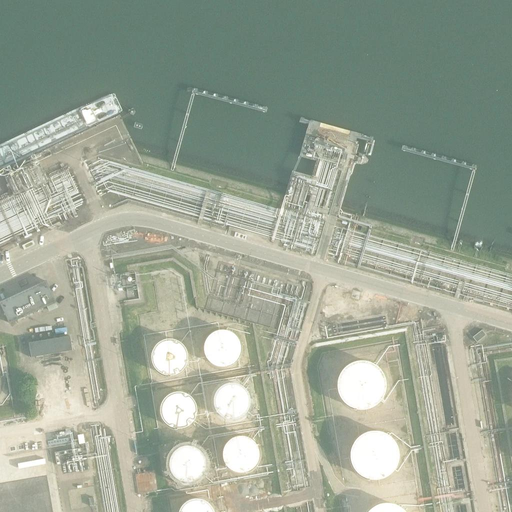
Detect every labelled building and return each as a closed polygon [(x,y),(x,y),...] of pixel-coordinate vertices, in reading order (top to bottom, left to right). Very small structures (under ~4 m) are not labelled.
[(0,304),(9,324),(57,302),(46,281),(0,302),(0,304)] [(240,348),(240,344),(239,340),(237,337),(235,334),(232,332),(229,330),(225,330),(221,329),(218,330),(214,331),(211,333),(208,335),(206,338),(205,341),(204,344),(204,348),(204,351),(205,354),(206,357),(208,360),(211,363),(214,364),(218,366),(221,366),(225,366),(229,365),(232,363),(235,361),(237,358),(239,355),(240,352),(240,348)] [(473,337),(476,342),(485,335),(483,331),(473,337)] [(31,357),(72,350),(69,337),(29,344),(31,357)] [(188,358),(188,357),(188,354),(187,350),(185,346),(182,343),(179,341),(175,339),(172,338),(168,338),(164,339),(161,340),(157,342),(155,344),(152,347),(151,350),(150,354),(150,358),(150,362),(152,366),(153,369),(156,371),(158,373),(162,375),(167,376),(170,377),(174,376),(177,375),(180,373),(183,370),(185,368),(187,365),(188,361),(188,358)] [(39,363),(47,413),(69,410),(62,360),(39,363)] [(387,387),(387,386),(386,381),(385,377),(382,372),(379,368),(374,364),(370,362),(366,361),(360,360),(355,361),(350,363),(346,365),(343,368),(339,372),(337,377),(335,382),(335,386),(336,392),(337,396),(340,401),(343,405),(348,408),(351,410),(355,411),(361,412),(366,411),(370,410),(374,408),(379,404),(382,401),(384,396),(386,391),(387,387)] [(249,401),(249,397),(248,394),(246,391),(244,389),(242,386),(240,385),(236,383),(232,383),(228,383),(226,384),(222,386),(219,388),(217,390),(215,393),(214,396),(214,400),(214,404),(215,407),(216,410),(219,413),(222,416),(225,417),(229,418),(231,418),(234,418),(238,417),(241,416),(244,413),(247,410),(248,407),(249,404),(249,401)] [(197,410),(197,407),(196,403),(194,399),(191,396),(189,394),(185,393),(182,392),(178,391),(175,392),(171,393),(168,395),(165,397),(163,400),(161,403),(161,406),(160,410),(161,413),(162,417),(163,420),(166,423),(169,425),(171,426),(174,427),(178,428),(181,428),(185,427),(188,425),(192,423),(194,420),(196,417),(197,414),(197,410)] [(398,455),(398,449),(396,444),(394,440),(390,436),(386,433),(381,431),(375,430),(372,430),(368,430),(363,432),(358,435),(355,438),(352,442),(350,446),(349,451),(348,455),(349,460),(351,465),(353,469),(356,473),(360,476),(364,478),(369,479),(373,480),(378,479),(383,478),(386,476),(391,473),(394,469),(396,465),(398,460),(398,455)] [(266,453),(265,449),(264,445),(263,442),(260,438),(256,435),(252,433),(249,432),(244,431),(239,432),(235,433),(232,435),(228,438),(226,441),(224,445),(222,449),(222,453),(222,457),(224,461),(226,465),(228,468),(232,471),(235,473),(239,474),(244,475),(249,474),(251,474),(255,472),(259,469),(262,466),(264,462),(265,458),(266,453)] [(215,462),(215,461),(215,457),(213,453),(212,449),(209,446),(206,443),(203,441),(199,440),(194,439),(191,439),(188,440),(184,441),(180,443),(178,445),(174,449),(172,453),(171,456),(170,460),(171,464),(172,469),(174,473),(176,476),(180,480),(183,482),(187,483),(191,484),(196,484),(200,483),(205,480),(208,478),(210,475),(213,471),(215,466),(215,462)] [(267,509),(267,508),(267,505),(266,502),(265,499),(263,496),(261,494),(257,492),(254,490),(250,490),(246,490),(243,491),(240,492),(237,495),(234,497),(232,500),(231,504),(230,508),(231,511),(230,511),(267,511),(267,509)] [(213,511),(212,509),(211,506),(208,503),(205,501),(202,499),(198,498),(195,498),(191,499),(188,500),(185,501),(182,504),(180,506),(179,509),(177,511),(213,511)] [(407,511),(404,508),(400,505),(395,502),(390,501),(386,501),(382,501),(377,502),(372,505),(368,508),(365,511),(364,511),(407,511)]
